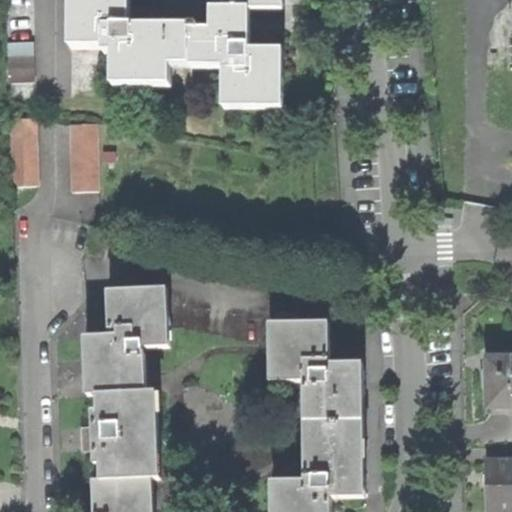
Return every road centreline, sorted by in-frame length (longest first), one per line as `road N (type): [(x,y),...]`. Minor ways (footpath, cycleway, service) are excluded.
road 1 (residential): [(41,511),(31,212)]
road 2 (residential): [(401,511),(412,475),(399,248)]
road 3 (residential): [(399,248),(381,0)]
